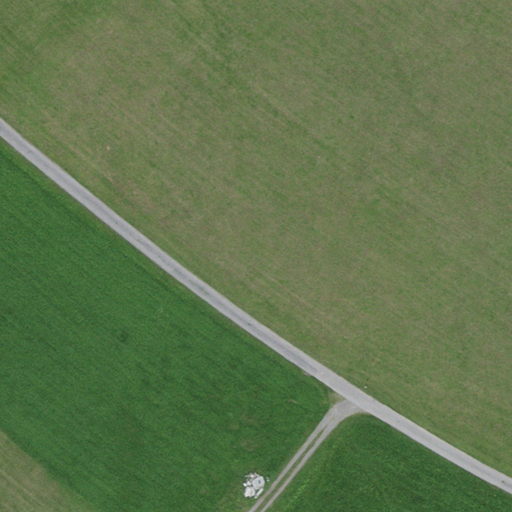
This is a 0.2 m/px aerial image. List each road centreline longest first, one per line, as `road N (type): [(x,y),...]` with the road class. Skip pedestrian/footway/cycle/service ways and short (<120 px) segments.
road 1 (track): [(511,486),(221,306),(0,126)]
road 2 (track): [(357,397),(257,511)]
